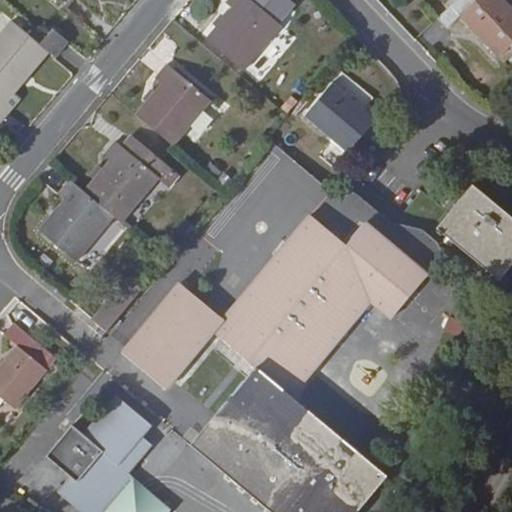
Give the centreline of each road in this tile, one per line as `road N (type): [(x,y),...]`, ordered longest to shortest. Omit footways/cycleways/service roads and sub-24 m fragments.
road 1 (residential): [(161,0),(0,198)]
road 2 (residential): [(350,0),(466,115),(511,141)]
